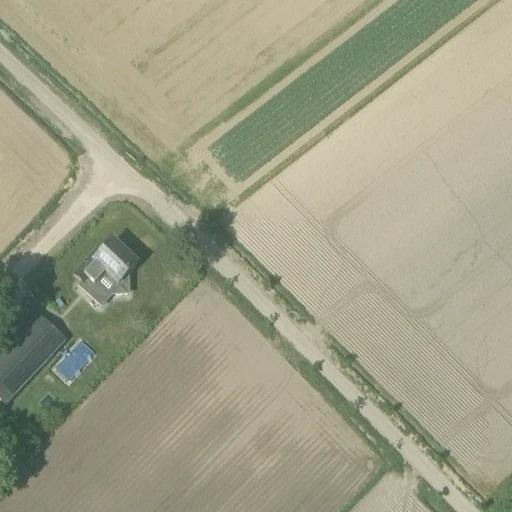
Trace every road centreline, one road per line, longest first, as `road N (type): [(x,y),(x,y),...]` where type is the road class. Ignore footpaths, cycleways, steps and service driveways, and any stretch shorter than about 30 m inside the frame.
road 1 (unclassified): [(468,511),(123,167)]
road 2 (unclassified): [(0,296),(123,167)]
road 3 (unclassified): [(123,167),(0,52)]
